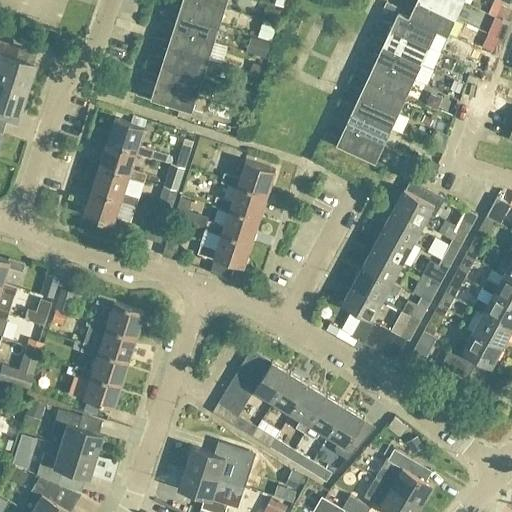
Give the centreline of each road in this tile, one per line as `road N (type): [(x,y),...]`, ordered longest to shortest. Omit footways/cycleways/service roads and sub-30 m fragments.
road 1 (residential): [(502,474),(305,333),(203,288)]
road 2 (residential): [(17,223),(64,87),(90,69),(110,0)]
road 3 (residential): [(127,511),(203,288)]
road 4 (residential): [(203,288),(36,238),(17,223)]
road 5 (residential): [(511,180),(456,163),(481,91)]
